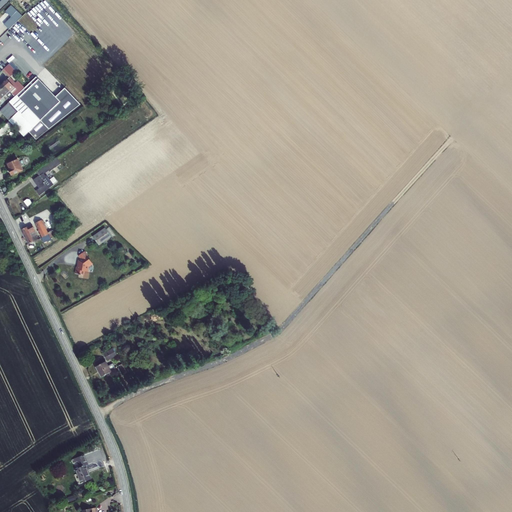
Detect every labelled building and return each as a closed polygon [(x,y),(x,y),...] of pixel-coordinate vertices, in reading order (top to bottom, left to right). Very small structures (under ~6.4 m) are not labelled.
[(6,12),(0,18),(0,25),(1,26),(10,17),(6,12)] [(10,64),(4,70),(11,78),(16,72),(10,64)] [(21,91),(19,93),(38,114),(36,115),(41,120),(29,132),(36,139),(80,106),(69,94),(60,102),(56,98),(37,77),(24,88),(21,91)] [(11,78),(4,84),(15,97),(19,93),(21,91),(15,85),(16,84),(11,78)] [(16,84),(15,85),(21,91),(24,88),(18,82),(16,84)] [(0,87),(0,88),(11,100),(15,97),(4,84),(0,87)] [(0,88),(0,97),(7,104),(10,101),(11,100),(0,88)] [(60,102),(69,94),(65,89),(56,98),(60,102)] [(11,100),(10,101),(19,111),(10,121),(14,125),(24,135),(25,136),(29,132),(41,120),(36,115),(38,114),(19,93),(15,97),(11,100)] [(19,111),(10,101),(7,104),(5,106),(2,109),(0,110),(0,111),(10,121),(19,111)] [(3,135),(14,125),(10,121),(0,130),(0,135),(1,136),(3,135)] [(18,159),(8,163),(10,169),(9,169),(11,175),(23,170),(18,159)] [(61,164),(53,170),(55,173),(63,168),(61,164)] [(51,170),(48,166),(39,172),(42,177),(36,181),(42,189),(45,193),(55,185),(49,176),(47,177),(45,174),(51,170)] [(49,234),(42,220),(37,223),(44,237),(49,234)] [(33,224),(23,229),(30,243),(40,238),(33,224)] [(105,228),(93,237),(99,245),(111,237),(105,228)] [(88,267),(92,264),(84,252),(79,256),(81,259),(79,261),(78,267),(77,267),(75,274),(83,275),(84,271),(87,272),(88,267)] [(113,348),(103,354),(107,361),(117,356),(113,348)] [(106,362),(96,367),(101,378),(116,370),(113,364),(108,366),(106,362)] [(124,363),(119,366),(124,375),(128,372),(124,363)] [(85,454),(78,457),(79,461),(82,467),(77,468),(82,482),(92,479),(87,465),(89,464),(85,454)]
